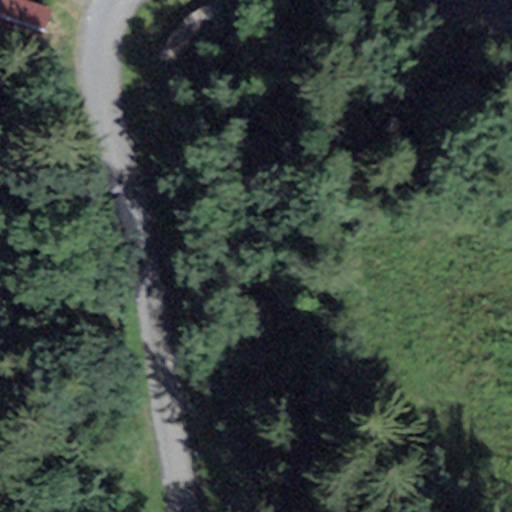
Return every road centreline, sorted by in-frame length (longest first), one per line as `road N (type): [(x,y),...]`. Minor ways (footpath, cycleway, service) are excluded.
road 1 (track): [(205,511),(201,465),(95,77),(133,0)]
road 2 (track): [(381,0),(511,22)]
